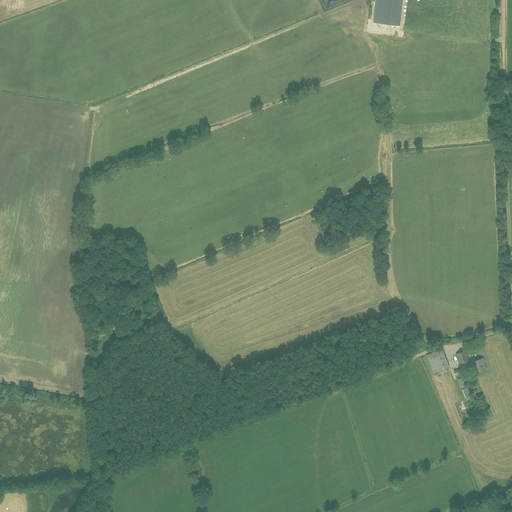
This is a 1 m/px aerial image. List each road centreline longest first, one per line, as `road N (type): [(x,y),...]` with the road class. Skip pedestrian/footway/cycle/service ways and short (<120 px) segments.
road 1 (track): [(502,0),(511,267)]
road 2 (track): [(91,396),(108,340),(167,314)]
